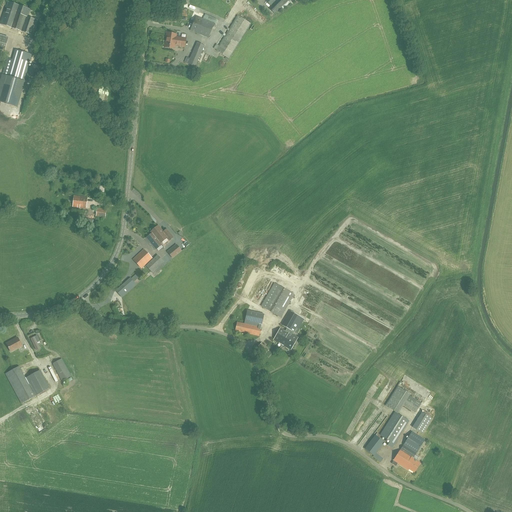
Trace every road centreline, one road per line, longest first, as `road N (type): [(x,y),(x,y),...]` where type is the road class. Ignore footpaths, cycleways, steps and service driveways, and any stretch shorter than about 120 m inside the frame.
road 1 (unclassified): [(469,511),(388,474),(339,439),(285,430),(247,350),(231,336),(109,324),(82,296)]
road 2 (tertiary): [(82,296),(122,237),(146,0)]
